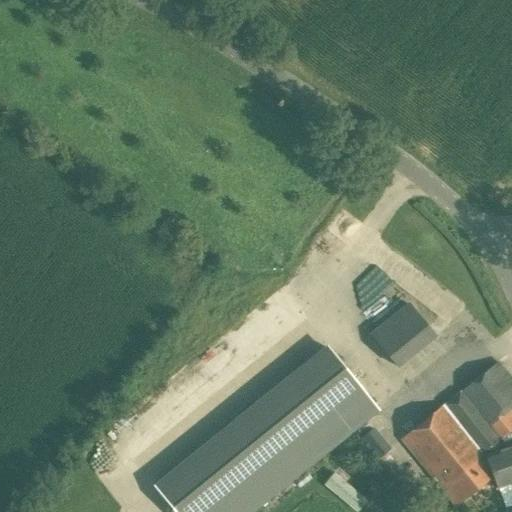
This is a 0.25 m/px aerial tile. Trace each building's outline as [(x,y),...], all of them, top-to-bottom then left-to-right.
[(396,366),(410,355),(385,324),(371,335),(396,366)] [(326,344),(151,485),(173,511),(254,511),(380,411),(326,344)] [(488,426),(506,412),(511,406),(511,381),(497,362),(401,439),(440,488),(449,480),(450,481),(482,455),(463,432),(481,417),(488,426)] [(481,417),(463,432),(482,455),(450,481),(449,480),(440,488),(455,506),(492,476),(496,488),(511,482),(511,418),(506,412),(488,426),(481,417)] [(390,449),(374,428),(360,439),(377,459),(390,449)]
